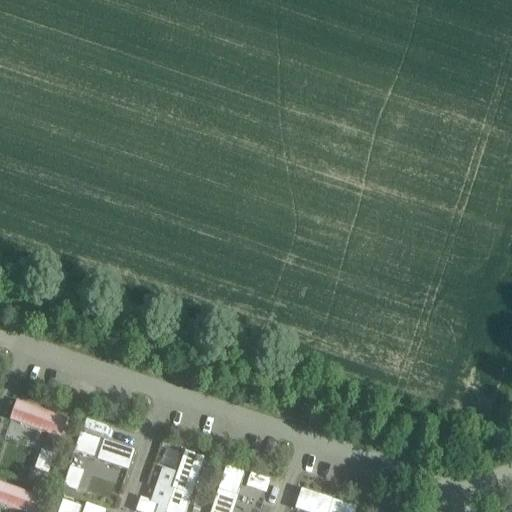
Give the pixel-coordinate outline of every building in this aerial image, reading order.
[(17,402),(10,422),(49,436),(61,440),(68,420),(17,402)] [(80,433),(74,453),(98,461),(97,462),(129,473),(136,452),(111,444),(80,433)] [(41,451),(34,471),(48,476),(55,456),(41,451)] [(174,491),(167,511),(186,511),(191,498),(193,498),(205,460),(185,453),(178,474),(178,475),(172,491),(174,491)] [(226,467),(211,511),(234,511),(239,498),(237,498),(245,473),(226,467)] [(70,468),(64,488),(78,493),(85,472),(70,468)] [(250,474),(246,488),(266,495),(271,481),(250,474)] [(0,483),(0,506),(16,511),(35,511),(40,499),(41,498),(0,483)] [(303,490),(296,510),(300,511),(355,511),(357,508),(303,490)] [(140,499),(135,511),(158,511),(161,506),(140,499)] [(80,511),(82,508),(63,501),(59,511),(80,511)]
